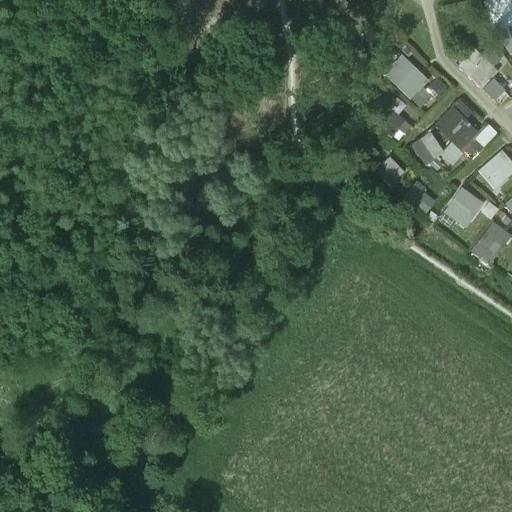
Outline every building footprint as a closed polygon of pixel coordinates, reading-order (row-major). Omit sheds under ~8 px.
[(511,0),(486,0),(495,30),(511,25),(511,0)] [(452,84),(440,73),(434,80),(404,54),(387,73),(428,110),(452,84)] [(459,101),(438,123),(455,140),(449,147),(430,129),(413,147),(430,163),(438,155),(454,171),(492,133),(459,101)] [(397,109),(384,125),(400,139),(414,123),(397,109)] [(497,189),(511,175),(511,154),(506,147),(480,169),(497,189)] [(377,168),(393,184),(408,170),(392,154),(377,168)] [(420,180),(406,195),(428,214),(441,199),(420,180)] [(467,228),(487,203),(466,185),(445,210),(467,228)] [(474,249),(494,264),(511,238),(511,230),(496,219),(474,249)]
